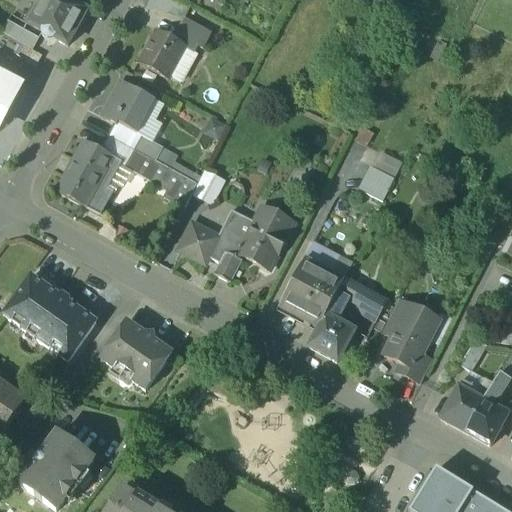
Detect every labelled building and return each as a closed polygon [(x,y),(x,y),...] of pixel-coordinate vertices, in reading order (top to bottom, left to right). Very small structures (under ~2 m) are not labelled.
[(62,0),(44,0),(39,12),(30,28),(68,49),(87,14),(62,0)] [(34,8),(25,25),(30,28),(39,12),(34,8)] [(212,35),(184,20),(176,36),(197,48),(203,51),(212,35)] [(173,42),(156,32),(138,66),(168,82),(185,50),(194,54),(197,48),(176,36),(173,42)] [(43,59),(22,48),(17,58),(37,69),(43,59)] [(0,123),(4,117),(8,119),(23,91),(0,78),(0,123)] [(155,103),(121,85),(102,120),(115,127),(117,128),(118,126),(137,136),(155,103)] [(324,104),(314,99),(310,109),(319,113),(324,104)] [(210,121),(207,135),(223,139),(226,124),(210,121)] [(137,136),(118,126),(117,128),(115,127),(109,138),(110,138),(109,139),(134,153),(135,152),(142,139),(137,136)] [(134,153),(109,139),(110,138),(109,138),(101,153),(122,165),(127,167),(134,153)] [(163,150),(143,139),(142,139),(135,152),(156,163),(163,150)] [(101,153),(83,143),(73,162),(104,179),(112,184),(122,165),(101,153)] [(156,163),(135,152),(127,167),(125,170),(167,194),(164,200),(185,211),(197,186),(156,163)] [(104,179),(73,162),(56,194),(86,211),(98,189),(104,179)] [(394,181),(372,169),(360,193),(383,204),(394,181)] [(206,173),(194,197),(214,207),(226,182),(206,173)] [(112,184),(104,179),(98,189),(107,194),(107,193),(112,184)] [(98,189),(86,211),(99,218),(112,196),(107,193),(107,194),(98,189)] [(293,227),(261,211),(254,224),(238,256),(240,257),(270,272),(277,258),(278,259),(287,241),(286,241),(293,227)] [(254,224),(231,213),(218,240),(219,240),(208,261),(219,266),(225,255),(237,261),(240,257),(238,256),(254,224)] [(193,226),(178,254),(204,267),(208,261),(219,240),(218,240),(193,226)] [(237,261),(225,255),(219,266),(214,277),(230,286),(242,263),(237,261)] [(344,283),(304,262),(279,309),(319,330),(338,295),(344,283)] [(59,299),(31,279),(3,318),(68,365),(96,325),(68,305),(68,301),(63,297),(59,299)] [(386,305),(344,282),(344,283),(338,295),(347,300),(380,317),(386,305)] [(338,295),(326,318),(335,323),(347,300),(338,295)] [(398,304),(382,336),(393,341),(405,316),(407,317),(411,310),(398,304)] [(393,341),(384,359),(400,368),(397,375),(410,381),(421,360),(429,344),(427,337),(431,329),(407,317),(405,316),(393,341)] [(335,323),(326,318),(319,330),(309,350),(337,365),(355,333),(335,323)] [(145,337),(127,324),(101,362),(146,394),(173,356),(155,344),(154,336),(145,337)] [(486,349),(473,347),(459,369),(471,375),(486,349)] [(421,360),(410,381),(421,386),(431,365),(421,360)] [(505,369),(500,377),(505,380),(510,372),(505,369)] [(492,375),(485,387),(491,391),(499,379),(492,375)] [(505,380),(500,377),(499,379),(491,391),(483,403),(489,406),(491,403),(493,404),(500,399),(510,383),(505,380)] [(0,435),(23,404),(0,386),(0,435)] [(483,403),(463,393),(466,389),(461,386),(441,422),(465,435),(483,403)] [(489,406),(483,403),(465,435),(490,449),(510,413),(505,410),(502,414),(489,406)] [(57,436),(42,457),(40,456),(33,465),(35,467),(20,488),(53,511),(58,511),(94,462),(57,436)] [(463,511),(474,496),(436,472),(410,511),(463,511)] [(160,511),(161,511),(138,496),(136,499),(122,490),(107,511),(160,511)] [(500,511),(474,496),(463,511),(500,511)]
